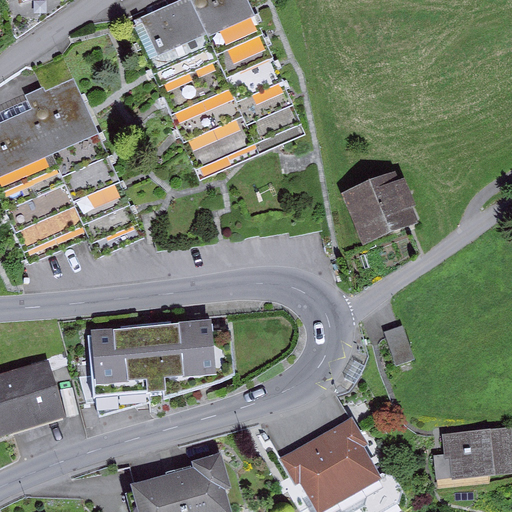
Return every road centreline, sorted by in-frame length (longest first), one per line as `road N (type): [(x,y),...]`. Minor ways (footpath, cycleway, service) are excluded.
road 1 (tertiary): [(0,487),(283,392),(320,365),(329,322)]
road 2 (tertiary): [(329,322),(309,297),(279,284),(0,309)]
road 3 (unclassified): [(329,322),(511,204)]
road 4 (residential): [(100,0),(0,70)]
